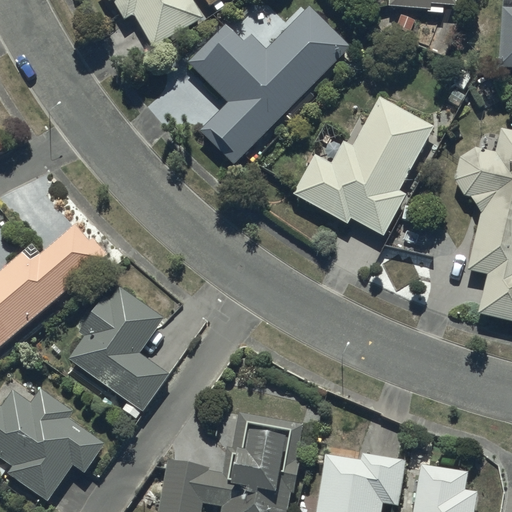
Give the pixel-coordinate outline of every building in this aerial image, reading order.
[(200,21),(187,0),(101,0),(106,8),(111,4),(122,22),(129,18),(148,51),(200,21)] [(200,0),(209,12),(226,0),(200,0)] [(386,0),(386,9),(452,12),(452,0),(386,0)] [(511,9),(498,9),(494,70),(511,71),(511,9)] [(344,47),(305,11),(266,53),(247,35),(238,44),(220,27),(183,67),(223,104),(194,135),(231,169),(344,47)] [(431,126),(376,99),(350,150),(341,145),(330,167),(312,157),(290,201),(344,228),(347,222),(381,239),(402,197),(397,194),(431,126)] [(511,135),(499,132),(492,156),(471,150),(456,161),(451,184),(460,197),(467,200),(477,217),(464,274),(483,278),(474,316),(511,325),(511,135)] [(78,227),(36,261),(26,249),(8,264),(0,270),(0,350),(107,263),(78,227)] [(80,341),(65,362),(140,415),(166,379),(135,357),(160,323),(117,293),(109,304),(101,298),(73,337),(80,341)] [(0,408),(0,463),(8,469),(3,476),(44,505),(70,470),(78,475),(99,445),(66,421),(70,415),(38,393),(30,405),(13,393),(2,410),(0,408)] [(287,511),(303,428),(236,416),(225,475),(164,464),(154,511),(200,511),(202,507),(220,510),(220,511),(287,511)] [(358,465),(322,460),(313,511),(377,511),(379,506),(396,509),(403,465),(359,458),(358,465)] [(417,469),(417,470),(410,511),(469,511),(472,496),(463,494),(466,477),(417,469)]
